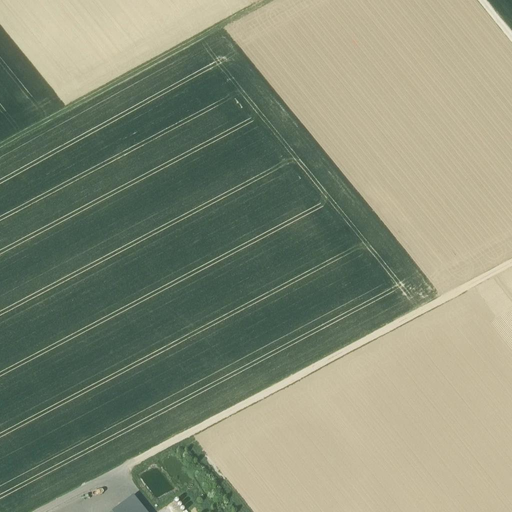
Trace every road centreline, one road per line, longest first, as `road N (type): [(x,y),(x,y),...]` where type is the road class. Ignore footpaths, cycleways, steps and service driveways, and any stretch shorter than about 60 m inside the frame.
road 1 (track): [(511,271),(54,511)]
road 2 (track): [(271,0),(0,146)]
